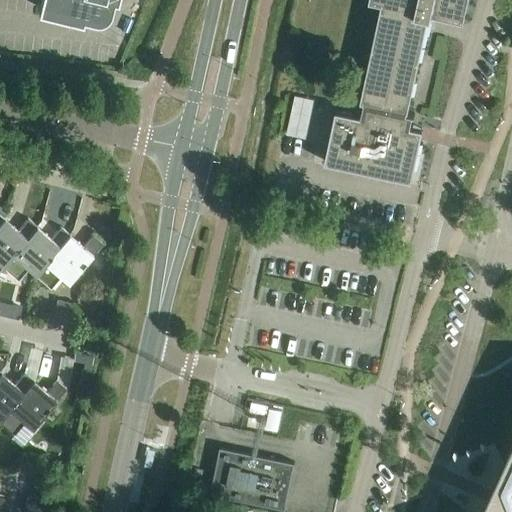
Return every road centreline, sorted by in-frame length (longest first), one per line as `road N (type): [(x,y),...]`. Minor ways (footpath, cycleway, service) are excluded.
road 1 (tertiary): [(114,511),(158,314)]
road 2 (tertiary): [(182,151),(0,113)]
road 3 (tertiary): [(182,151),(158,314)]
road 4 (tertiary): [(158,314),(206,157)]
road 5 (tertiary): [(206,157),(241,0)]
road 6 (tertiary): [(216,0),(182,151)]
